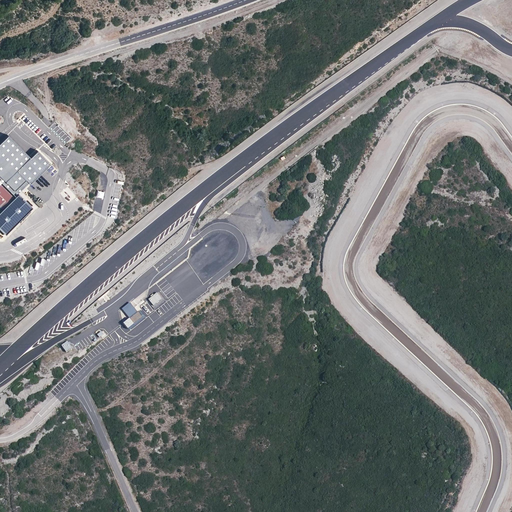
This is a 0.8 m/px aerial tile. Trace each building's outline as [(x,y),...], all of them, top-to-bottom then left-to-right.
[(31,160),(8,138),(0,145),(0,181),(3,185),(16,198),(29,185),(30,186),(51,165),(38,153),(31,160)] [(15,200),(1,187),(0,187),(0,207),(4,211),(0,215),(0,231),(6,237),(33,210),(19,196),(15,200)] [(97,190),(96,197),(102,198),(104,191),(97,190)] [(91,218),(86,217),(85,225),(88,226),(88,223),(92,224),(95,214),(92,213),(91,218)] [(154,306),(163,298),(157,292),(148,299),(154,306)] [(130,319),(124,324),(128,330),(143,318),(130,303),(123,309),(130,319)] [(67,341),(61,345),(66,352),(72,348),(67,341)]
